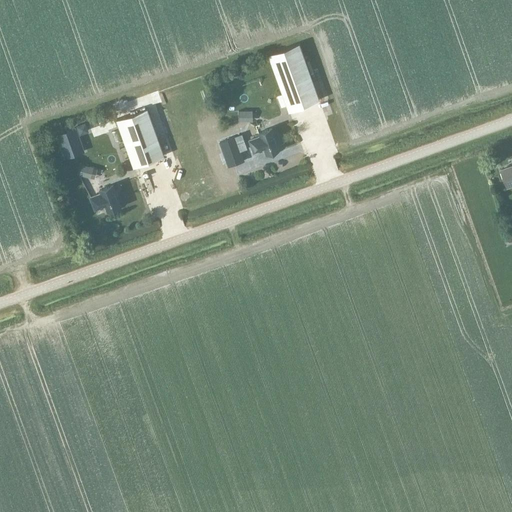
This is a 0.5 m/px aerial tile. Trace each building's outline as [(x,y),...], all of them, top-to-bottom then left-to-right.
[(289,111),(319,100),(299,44),(268,54),(272,63),(289,111)] [(133,166),(164,155),(147,108),(116,119),(133,166)] [(251,111),(237,111),(238,121),(251,121),(251,111)] [(85,122),(77,125),(79,132),(87,129),(85,122)] [(76,154),(71,139),(79,136),(75,127),(57,134),(65,158),(76,154)] [(279,149),(272,128),(258,133),(259,136),(249,140),(253,152),(264,149),(266,154),(267,154),(270,155),(272,155),(274,154),(276,152),(278,150),(279,149)] [(244,160),(241,151),(238,143),(245,140),(243,133),(220,141),(229,166),(244,160)] [(80,164),(77,174),(90,177),(93,168),(80,164)] [(511,165),(500,170),(506,186),(511,183),(511,165)] [(120,207),(113,185),(99,190),(100,193),(90,197),(94,210),(105,206),(107,211),(108,211),(111,212),(113,212),(115,211),(117,209),(119,207),(120,207)]
